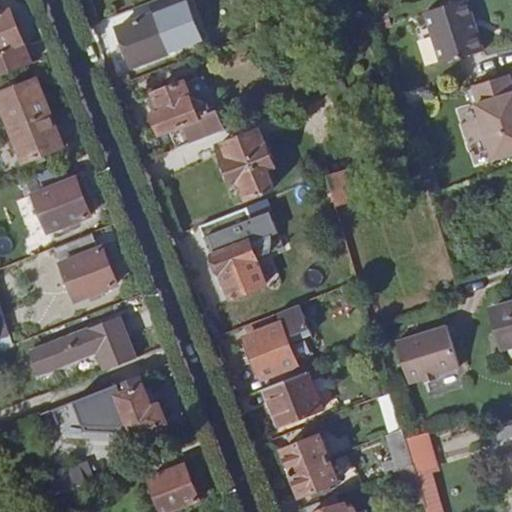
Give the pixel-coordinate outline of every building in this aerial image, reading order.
[(474,17),(480,16),(475,0),(462,0),(432,9),(448,61),(483,50),(474,17)] [(6,75),(32,64),(10,9),(0,12),(0,60),(2,65),(6,75)] [(158,11),(119,26),(134,65),(173,50),(158,11)] [(490,48),(480,16),(474,17),(483,50),(490,48)] [(280,22),(272,25),(279,49),(288,46),(280,22)] [(167,131),(175,149),(227,129),(218,106),(217,107),(204,74),(186,82),(185,80),(155,92),(160,110),(153,112),(161,133),(167,131)] [(511,85),(509,75),(474,85),(479,103),(477,104),(494,159),(511,153),(511,85)] [(0,104),(10,129),(51,113),(47,102),(52,100),(47,89),(42,89),(38,79),(0,91),(0,104)] [(283,107),(304,98),(298,80),(277,87),(283,107)] [(64,144),(51,113),(10,129),(22,160),(64,144)] [(261,128),(220,144),(227,162),(224,163),(231,181),(234,179),(236,183),(241,181),(248,198),(275,188),(268,169),(278,166),(269,142),(266,143),(261,128)] [(70,177),(66,164),(38,174),(43,188),(33,193),(48,230),(90,214),(77,177),(70,177)] [(327,176),(337,206),(356,201),(347,170),(327,176)] [(212,254),(215,253),(232,297),(270,283),(252,238),(257,236),(246,207),(201,225),(212,254)] [(100,249),(93,232),(56,247),(77,297),(118,282),(105,247),(100,249)] [(509,366),(511,365),(511,304),(493,310),(509,366)] [(0,342),(10,339),(0,306),(0,342)] [(280,312),(244,327),(247,336),(284,321),(280,312)] [(105,371),(137,357),(119,314),(28,351),(38,373),(96,350),(105,371)] [(284,321),(247,336),(264,377),(300,363),(317,356),(300,315),(284,321)] [(408,380),(427,375),(434,373),(460,366),(447,322),(397,338),(408,380)] [(358,353),(379,344),(375,331),(353,340),(358,353)] [(311,371),(268,388),(283,425),(325,408),(311,371)] [(142,386),(116,396),(131,436),(167,421),(161,404),(150,408),(142,386)] [(399,471),(413,465),(411,457),(406,439),(403,430),(390,435),(393,458),(383,462),(388,475),(399,471)] [(284,449),(293,471),(331,457),(322,433),(284,449)] [(406,439),(411,457),(431,451),(426,433),(406,439)] [(84,482),(113,471),(108,456),(80,466),(78,462),(54,471),(60,492),(84,482)] [(331,457),(293,471),(302,495),(340,480),(331,457)] [(186,464),(149,478),(162,511),(169,511),(200,501),(186,464)] [(411,507),(424,502),(413,465),(399,471),(411,507)] [(89,497),(84,482),(60,492),(65,506),(89,497)] [(307,507),(308,511),(372,511),(371,508),(358,511),(353,511),(347,499),(341,501),(338,494),(307,507)]
